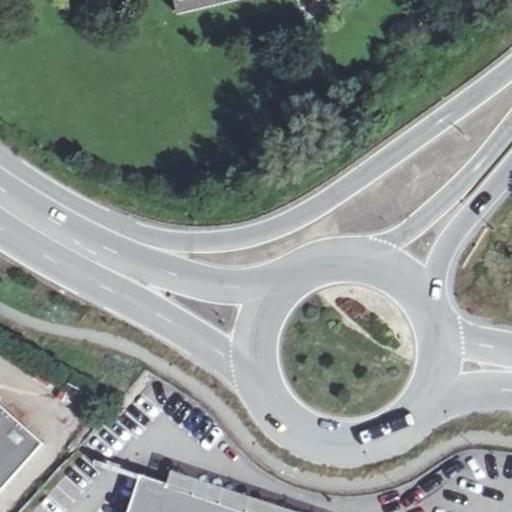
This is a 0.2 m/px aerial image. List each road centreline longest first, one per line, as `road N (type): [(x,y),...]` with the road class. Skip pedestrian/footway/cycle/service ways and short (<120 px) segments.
road 1 (trunk): [(511,70),(302,217),(259,234),(192,243),(72,223)]
road 2 (tertiary): [(0,226),(250,370)]
road 3 (tertiary): [(250,370),(278,424),(332,451),(392,441),(434,398)]
road 4 (tertiary): [(274,290),(170,274),(72,223)]
road 5 (trunk): [(511,126),(447,199),(366,260)]
road 6 (trunk): [(429,304),(448,243),(511,167)]
